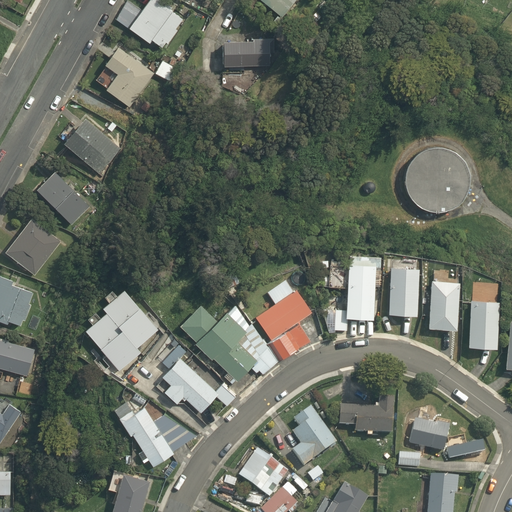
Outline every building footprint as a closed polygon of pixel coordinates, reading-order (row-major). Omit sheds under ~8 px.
[(127,28),(140,9),(127,0),(125,0),(115,19),(127,28)] [(164,0),(146,0),(140,9),(127,28),(148,43),(150,39),(160,47),(164,42),(166,44),(176,30),(174,28),(181,19),(163,5),(166,1),(164,0)] [(259,0),(281,17),(294,0),(259,0)] [(221,65),(268,65),(268,52),(272,52),(272,38),(251,38),(251,40),(221,41),(221,65)] [(102,64),(115,73),(105,89),(128,107),(153,73),(115,45),(102,64)] [(176,69),(161,60),(154,73),(169,81),(176,69)] [(61,142),(98,173),(119,148),(82,117),(61,142)] [(467,183),(468,178),(468,174),(467,171),(465,165),(462,159),(458,155),(454,151),(448,148),(439,146),(432,146),(425,148),(419,150),(414,153),(410,158),(406,163),(404,168),(403,174),(403,180),(403,185),(404,190),(407,195),(410,200),(414,204),(419,207),(423,209),(429,210),(435,211),(440,211),(448,209),(454,205),(459,201),(463,195),(466,189),(467,183)] [(34,189),(70,224),(88,206),(52,171),(34,189)] [(33,275),(60,241),(29,217),(3,251),(33,275)] [(346,317),(371,319),(373,286),(378,286),(379,257),(348,255),(347,264),(344,309),(344,317),(346,317)] [(386,313),(415,315),(418,269),(390,267),(386,313)] [(0,321),(6,324),(7,321),(19,325),(21,319),(24,320),(30,304),(28,303),(32,292),(10,284),(11,280),(0,275),(0,321)] [(297,321),(310,312),(294,289),(292,290),(284,279),(266,292),(274,303),(254,317),(270,340),(285,329),(286,330),(298,323),(297,321)] [(427,328),(455,330),(459,283),(430,280),(427,328)] [(118,370),(139,352),(135,347),(157,329),(122,288),(100,307),(104,312),(83,329),(99,348),(98,348),(118,370)] [(466,346),(495,348),(498,302),(470,300),(466,346)] [(262,373),(277,360),(268,345),(266,346),(250,323),(248,325),(234,303),(225,312),(224,311),(215,320),(198,304),(178,325),(194,341),(193,343),(211,360),(212,358),(227,372),(223,376),(231,383),(234,379),(236,381),(249,367),(255,372),(258,370),(262,373)] [(344,317),(344,309),(334,309),(333,330),(346,330),(346,317),(344,317)] [(503,368),(511,368),(511,321),(509,321),(503,368)] [(309,341),(298,323),(286,330),(267,343),(268,345),(277,360),(309,341)] [(0,367),(26,375),(33,349),(0,339),(0,367)] [(226,406),(234,396),(221,384),(214,391),(178,357),(160,376),(169,385),(162,391),(175,404),(180,398),(183,401),(184,399),(199,412),(214,396),(226,406)] [(370,436),(371,432),(390,433),(392,397),(377,396),(377,403),(374,403),(374,407),(364,406),(364,405),(360,405),(360,406),(338,405),(337,424),(354,425),(353,431),(366,432),(366,435),(370,436)] [(0,440),(20,411),(7,403),(1,413),(0,412),(0,440)] [(152,466),(173,453),(171,451),(195,435),(163,415),(153,421),(143,406),(133,413),(131,409),(117,418),(129,436),(131,434),(142,451),(137,454),(143,462),(147,459),(152,466)] [(303,465),(335,442),(309,406),(292,418),(298,426),(290,432),(299,444),(291,449),(303,465)] [(434,423),(413,418),(408,443),(442,452),(448,424),(435,422),(434,423)] [(268,497),(287,471),(256,449),(237,475),(268,497)] [(418,454),(398,452),(397,465),(417,467),(418,454)] [(352,454),(348,462),(361,469),(365,461),(352,454)] [(386,467),(378,467),(377,474),(385,475),(386,467)] [(0,493),(9,494),(9,470),(0,470),(0,493)] [(109,511),(139,511),(149,481),(121,472),(109,511)] [(425,511),(451,511),(453,493),(455,493),(457,476),(429,474),(425,511)] [(296,491),(287,482),(255,511),(286,511),(296,502),(290,497),(296,491)] [(357,511),(366,497),(343,482),(332,502),(326,498),(317,511),(357,511)] [(245,493),(243,502),(257,505),(260,496),(245,493)]
